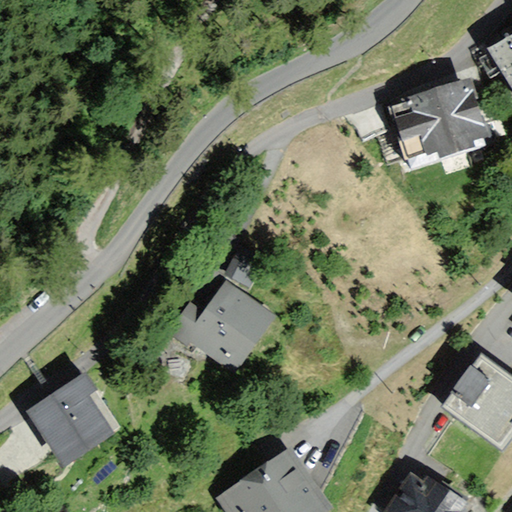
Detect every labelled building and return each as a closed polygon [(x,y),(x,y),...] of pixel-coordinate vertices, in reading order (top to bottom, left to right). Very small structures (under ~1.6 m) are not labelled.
[(511,33),(489,47),(511,85),(511,33)] [(470,76),(390,101),(408,158),(440,147),(442,154),(474,145),(471,138),(488,133),(470,76)] [(215,268),(193,297),(203,305),(225,275),(215,268)] [(191,306),(174,332),(234,371),(272,313),(228,284),(207,316),(191,306)] [(462,382),(445,405),(500,446),(511,429),(511,383),(479,359),(462,382)] [(43,403),(32,411),(65,462),(111,432),(86,394),(93,389),(85,376),(75,383),(43,403)] [(291,451),(221,497),(230,511),(323,511),(329,508),(291,451)] [(395,500),(388,511),(458,511),(464,502),(411,472),(395,500)]
